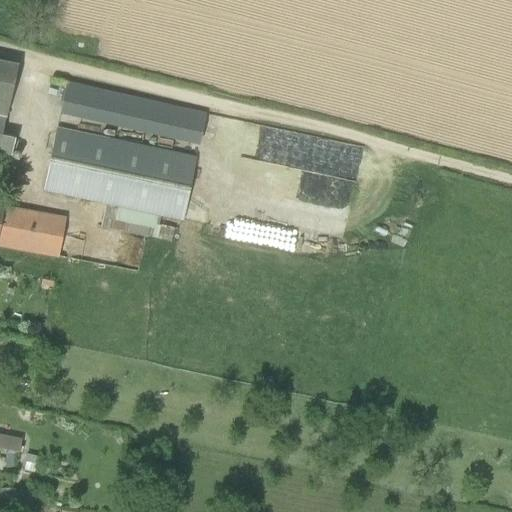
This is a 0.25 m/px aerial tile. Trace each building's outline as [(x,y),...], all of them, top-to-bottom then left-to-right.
[(0,154),(11,158),(15,139),(2,136),(18,67),(0,63),(0,154)] [(203,138),(209,108),(68,81),(62,111),(203,138)] [(246,158),(278,164),(272,195),(353,210),(366,146),(253,125),(246,158)] [(43,192),(183,221),(196,157),(56,128),(43,192)] [(0,206),(0,248),(58,258),(65,218),(4,206),(4,207),(0,206)] [(0,450),(19,454),(22,439),(0,434),(0,450)]
